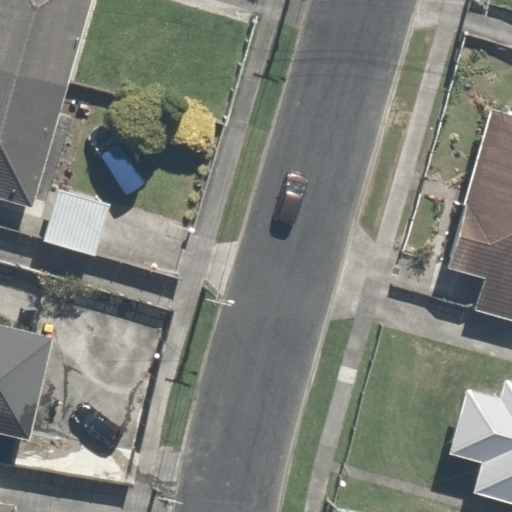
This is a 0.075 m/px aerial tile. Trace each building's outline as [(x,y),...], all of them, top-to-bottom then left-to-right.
[(0,0),(0,202),(29,211),(89,0),(0,0)] [(511,114),(480,107),(441,267),(479,276),(469,317),(511,327),(511,114)] [(51,179),(34,246),(168,280),(185,213),(51,179)] [(0,440),(21,446),(46,339),(0,328),(0,440)] [(446,461),(474,467),(468,494),(511,504),(511,389),(494,385),(491,399),(463,392),(446,461)]
